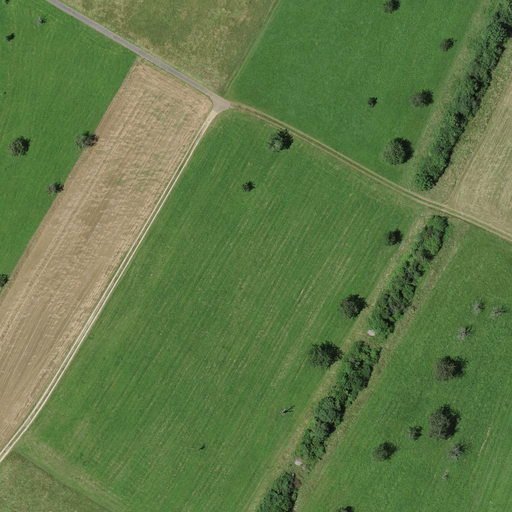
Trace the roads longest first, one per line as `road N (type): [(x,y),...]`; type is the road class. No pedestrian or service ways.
road 1 (track): [(0,459),(223,105)]
road 2 (track): [(223,105),(511,242)]
road 3 (track): [(49,0),(223,105)]
